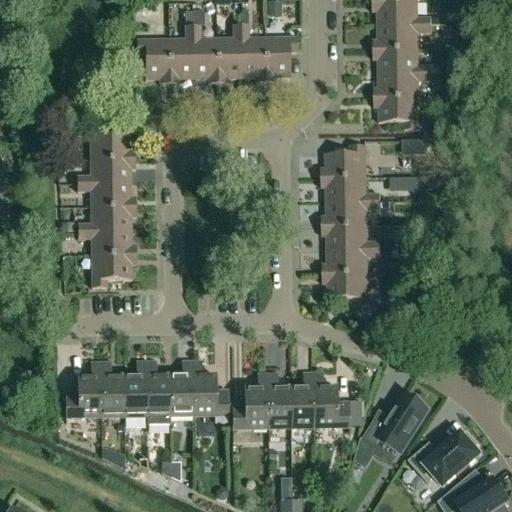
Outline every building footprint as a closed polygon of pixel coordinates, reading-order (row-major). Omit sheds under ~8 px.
[(417,30),(417,31),(431,30),(431,23),(417,23),(417,6),(373,7),(373,17),(378,17),(378,31),(417,30)] [(234,44),(216,44),(217,89),(227,89),(227,85),(242,84),(241,44),(241,29),(233,29),(234,44)] [(241,29),(241,44),(242,84),(255,84),(255,88),(266,88),(265,43),(248,43),(248,29),(241,29)] [(185,45),(168,45),(169,90),(179,90),(179,86),(193,85),(192,45),(193,45),(192,30),(185,30),(185,45)] [(192,30),(193,45),(192,45),(193,85),(207,85),(207,89),(217,89),(216,44),(200,45),(200,30),(192,30)] [(432,38),(431,30),(417,31),(417,30),(378,31),(378,45),(373,45),(374,55),(418,55),(417,38),(432,38)] [(297,42),(265,43),(266,88),(275,88),(275,83),(290,83),(289,58),(297,58),(297,42)] [(159,90),(169,90),(168,45),(144,46),(136,46),(136,61),(144,61),(145,86),(159,86),(159,90)] [(378,65),(379,79),(418,79),(418,78),(432,78),(432,71),(418,71),(418,55),(374,55),(374,65),(378,65)] [(374,93),(375,104),(418,103),(418,86),(432,86),(432,78),(418,78),(418,79),(379,79),(379,93),(374,93)] [(419,135),(418,103),(375,104),(375,113),(379,113),(379,128),(405,128),(405,135),(419,135)] [(89,133),(90,166),(135,165),(135,154),(129,154),(129,141),(105,142),(105,133),(89,133)] [(321,173),(321,183),(366,182),(365,150),(351,150),(351,158),(326,159),(326,173),(321,173)] [(130,174),(135,174),(135,165),(90,166),(90,182),(76,182),(77,190),(130,189),(130,174)] [(326,207),(366,206),(379,206),(379,199),(366,199),(366,182),(321,183),(321,193),(326,193),(326,207)] [(404,182),(404,195),(418,195),(418,182),(404,182)] [(90,197),(91,214),(135,213),(135,202),(130,202),(130,189),(77,190),(77,197),(90,197)] [(366,231),(366,215),(380,214),(379,206),(366,206),(326,207),(326,222),(321,222),(321,231),(366,231)] [(77,238),(91,237),(91,238),(131,237),(131,221),(136,221),(135,213),(91,214),(91,230),(77,230),(77,238)] [(367,247),(366,231),(321,231),(322,241),(327,241),(327,255),(380,255),(380,247),(367,247)] [(91,245),(91,262),(136,261),(136,250),(131,250),(131,237),(91,238),(91,237),(77,238),(77,245),(91,245)] [(380,262),(380,255),(327,255),(327,269),(322,269),(322,279),(367,279),(367,262),(380,262)] [(91,262),(92,286),(92,293),(106,293),(106,286),(131,285),(131,269),(136,269),(136,261),(91,262)] [(367,310),(367,279),(322,279),(322,289),(327,289),(327,303),(353,303),(353,310),(367,310)] [(182,380),(168,381),(169,420),(192,420),(192,380),(191,366),(181,366),(182,380)] [(191,366),(192,380),(192,420),(228,419),(227,395),(216,395),(216,380),(202,380),(202,366),(191,366)] [(100,368),(100,382),(101,421),(124,421),(123,381),(110,381),(110,367),(100,368)] [(136,381),(123,381),(124,421),(146,420),(146,409),(145,381),(145,367),(136,367),(136,381)] [(156,367),(145,367),(145,381),(146,409),(146,420),(147,428),(169,427),(169,420),(169,404),(168,381),(156,381),(156,367)] [(101,421),(100,382),(100,368),(90,368),(90,382),(77,382),(77,397),(65,397),(66,421),(101,421)] [(313,431),(312,392),(312,377),(302,378),(303,392),(290,392),(290,432),(313,431)] [(323,392),(323,377),(312,377),(312,392),(313,431),(350,430),(349,406),(337,406),(337,391),(323,392)] [(266,379),(267,393),(267,398),(267,432),(290,432),(290,392),(278,393),(277,378),(266,379)] [(233,433),(267,432),(267,398),(267,393),(266,379),(257,379),(257,393),(244,393),(244,408),(232,408),(233,433)] [(427,413),(404,398),(389,422),(379,416),(362,443),(373,450),(378,442),(401,456),(427,413)] [(438,456),(429,446),(407,464),(426,486),(433,479),(443,490),(480,458),(473,450),(476,448),(466,436),(463,439),(461,436),(438,456)] [(161,477),(170,481),(171,465),(171,456),(161,456),(161,477)] [(180,465),(171,465),(170,481),(180,486),(180,465)] [(439,504),(440,505),(442,503),(448,511),(450,511),(456,508),(458,511),(506,511),(504,509),(508,506),(493,482),(477,493),(467,482),(470,480),(469,479),(439,504)] [(279,511),(291,511),(291,503),(280,504),(279,511)] [(301,511),(301,503),(291,503),(291,511),(301,511)]
